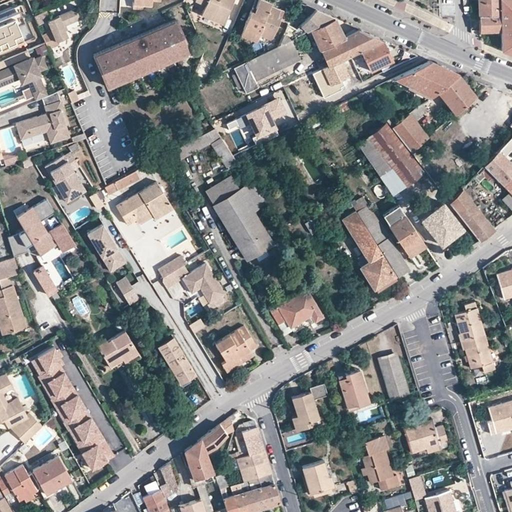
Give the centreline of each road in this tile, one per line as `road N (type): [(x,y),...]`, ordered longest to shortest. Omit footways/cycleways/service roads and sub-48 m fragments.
road 1 (unknown): [(143,464),(56,317),(7,213)]
road 2 (residential): [(490,511),(459,404),(440,388),(411,302)]
road 3 (residential): [(254,384),(80,511)]
road 4 (tertiary): [(337,0),(511,76)]
road 5 (unknown): [(228,401),(135,239)]
road 6 (residential): [(411,302),(254,384)]
road 7 (unknown): [(300,361),(263,324),(205,215)]
road 8 (residential): [(254,384),(292,511)]
road 9 (residential): [(511,232),(411,302)]
